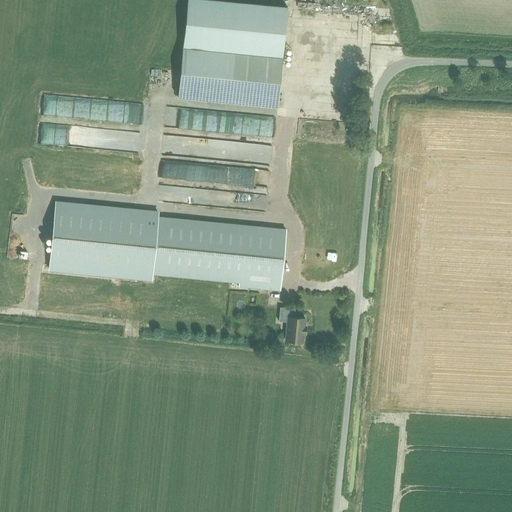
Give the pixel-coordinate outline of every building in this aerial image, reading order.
[(278,107),(287,7),(216,0),(187,0),(178,97),(278,107)] [(265,144),(193,138),(191,160),(264,166),(265,144)] [(156,177),(263,187),(264,170),(158,160),(156,177)] [(263,197),(241,193),(239,207),(261,210),(263,197)] [(58,203),(51,268),(151,279),(151,273),(239,282),(238,287),(280,290),(286,229),(157,217),(157,213),(58,203)] [(16,250),(14,257),(22,259),(24,252),(16,250)] [(218,305),(220,294),(214,293),(212,304),(218,305)] [(287,322),(286,340),(291,341),(292,343),(296,343),(298,341),(303,342),(303,334),(305,334),(306,327),(304,327),(305,318),(294,317),(295,308),(280,307),(279,321),(287,322)]
